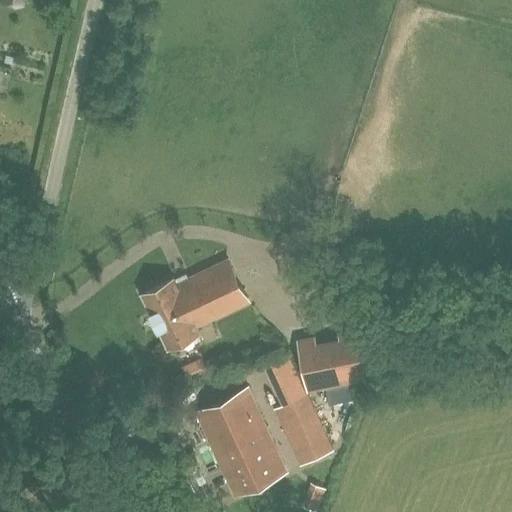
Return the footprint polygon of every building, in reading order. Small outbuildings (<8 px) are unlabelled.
[(177,282),(175,277),(143,292),(168,345),(200,330),(198,325),(249,300),(229,257),(177,282)] [(309,387),(372,374),(362,328),(338,333),(340,341),(318,346),(316,337),(300,341),(309,387)] [(182,365),(189,378),(208,368),(201,355),(199,356),(182,365)] [(287,400),(296,397),(281,358),(272,362),(287,400)] [(247,386),(197,410),(236,494),(287,470),(247,386)] [(276,408),(302,462),(333,448),(308,393),(276,408)]
